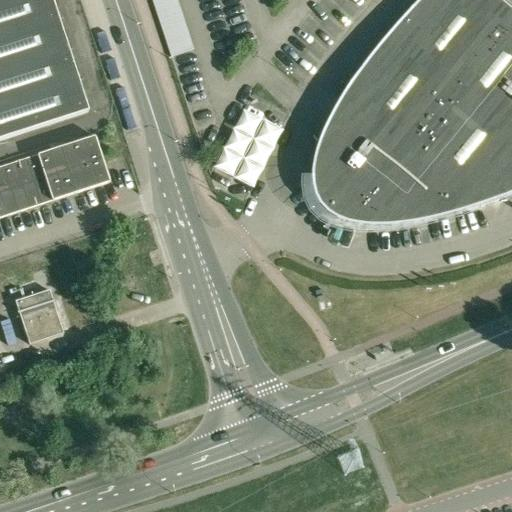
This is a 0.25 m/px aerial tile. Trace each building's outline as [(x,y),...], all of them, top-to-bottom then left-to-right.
[(50,0),(0,0),(0,141),(87,113),(50,0)] [(152,0),(170,57),(191,51),(175,0),(152,0)] [(511,12),(497,0),(418,0),(416,3),(409,10),(402,18),(395,26),(388,35),(374,51),(367,60),(361,68),(348,86),(342,96),(338,101),(335,107),(331,113),(328,119),(325,126),(323,129),(322,132),(318,141),(330,151),(310,177),(310,186),(313,197),(318,207),(325,215),(335,221),(345,225),(356,227),(366,228),(377,228),(388,228),(399,227),(410,225),(421,223),(432,221),(445,206),(455,215),(473,209),(494,202),(511,195),(511,12)] [(250,110),(220,169),(260,189),(290,130),(250,110)] [(0,218),(109,183),(94,137),(0,168),(0,218)] [(29,346),(63,334),(49,292),(15,302),(29,346)]
